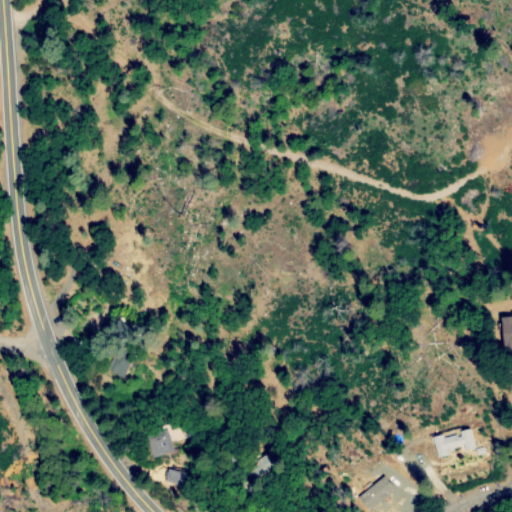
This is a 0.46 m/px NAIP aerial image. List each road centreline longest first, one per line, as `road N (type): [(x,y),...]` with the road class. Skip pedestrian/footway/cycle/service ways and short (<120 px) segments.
road 1 (tertiary): [(45,342),(16,227),(1,0)]
road 2 (tertiary): [(151,511),(94,438),(45,342)]
